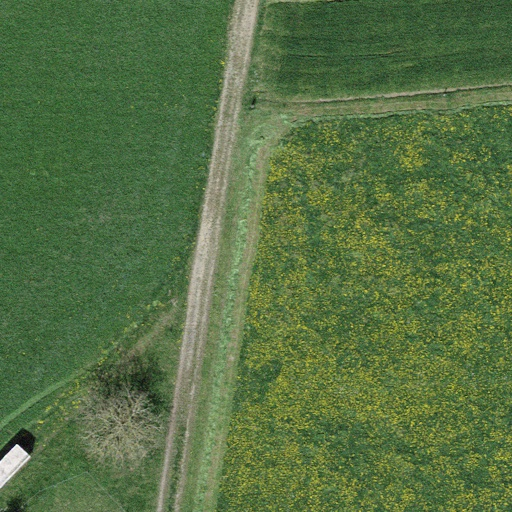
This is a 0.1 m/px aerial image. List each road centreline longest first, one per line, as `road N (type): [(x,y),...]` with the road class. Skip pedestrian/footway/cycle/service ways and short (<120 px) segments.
road 1 (track): [(165,511),(249,0)]
road 2 (track): [(203,266),(0,480)]
